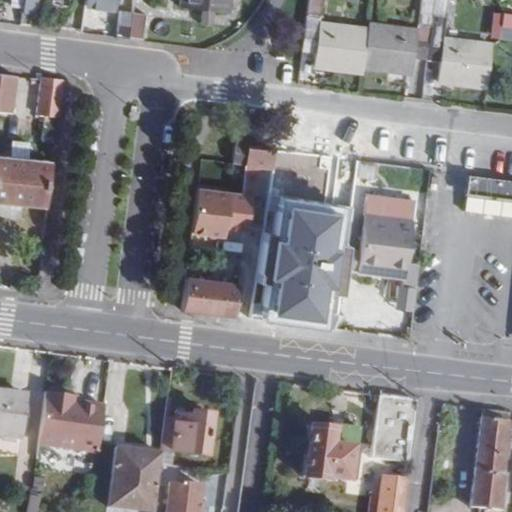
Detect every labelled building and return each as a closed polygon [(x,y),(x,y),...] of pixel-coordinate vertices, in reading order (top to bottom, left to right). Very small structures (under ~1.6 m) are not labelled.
[(22,9),(23,0),(8,0),(8,7),(22,9)] [(36,11),(37,0),(23,0),(22,9),(36,11)] [(114,9),(114,0),(85,0),(85,5),(114,9)] [(181,0),(181,4),(227,11),(227,0),(181,0)] [(319,19),(321,0),(311,0),(308,18),(319,19)] [(421,0),(420,14),(433,15),(434,0),(421,0)] [(434,0),(433,15),(447,18),(448,0),(434,0)] [(129,40),(133,15),(133,14),(119,12),(116,38),(129,40)] [(143,42),(146,16),(133,14),(133,15),(129,40),(143,42)] [(413,57),(427,59),(433,15),(420,14),(418,32),(416,31),(413,57)] [(511,28),(511,14),(504,14),(502,27),(511,28)] [(446,40),(447,18),(433,15),(427,59),(443,61),(446,40)] [(322,20),(319,19),(308,18),(304,54),(317,56),(321,26),(322,20)] [(362,75),(363,67),(367,31),(321,26),(317,56),(315,70),(362,75)] [(411,72),(413,57),(416,31),(368,26),(367,31),(363,67),(411,72)] [(511,28),(502,27),(500,41),(511,41),(511,28)] [(443,61),(439,81),(486,87),(490,45),(446,40),(443,61)] [(0,108),(10,110),(14,76),(0,74),(0,108)] [(44,115),(41,142),(54,143),(61,83),(42,80),(39,114),(44,115)] [(9,143),(8,158),(26,160),(28,145),(9,143)] [(248,149),(236,147),(233,161),(246,163),(248,149)] [(246,163),(245,166),(245,168),(289,173),(292,154),(248,149),(246,163)] [(0,202),(41,207),(46,162),(26,160),(8,158),(0,157),(0,202)] [(358,179),(378,180),(379,163),(359,162),(358,179)] [(511,180),(468,175),(466,193),(511,198),(511,180)] [(248,198),(197,190),(191,233),(221,237),(223,228),(244,231),(248,198)] [(367,195),(364,216),(412,223),(414,201),(367,195)] [(334,201),(310,198),(301,264),(274,259),(271,289),(323,297),(323,293),(327,294),(331,268),(326,267),(334,201)] [(412,223),(364,216),(357,266),(389,270),(387,276),(404,278),(412,223)] [(387,276),(389,270),(357,266),(356,272),(387,276)] [(238,286),(184,279),(180,311),(233,318),(238,286)] [(416,308),(417,285),(399,284),(397,307),(416,308)] [(0,388),(0,431),(21,434),(27,392),(0,388)] [(67,392),(44,389),(37,441),(97,449),(103,401),(75,398),(67,397),(67,392)] [(380,393),(372,457),(409,462),(417,398),(380,393)] [(188,407),(187,411),(165,407),(160,447),(176,449),(202,452),(207,411),(188,407)] [(506,469),(502,469),(508,410),(481,407),(469,505),(483,506),(482,511),(500,511),(506,469)] [(330,422),(329,427),(309,423),(302,471),(326,475),(326,472),(346,475),(353,425),(330,422)] [(159,450),(115,443),(105,501),(152,509),(156,479),(158,462),(159,450)] [(158,462),(174,464),(176,449),(160,447),(159,450),(158,462)] [(401,511),(406,478),(380,474),(377,496),(370,495),(367,511),(401,511)] [(168,478),(163,511),(200,511),(196,511),(200,482),(168,478)] [(39,511),(42,492),(31,490),(27,511),(39,511)]
